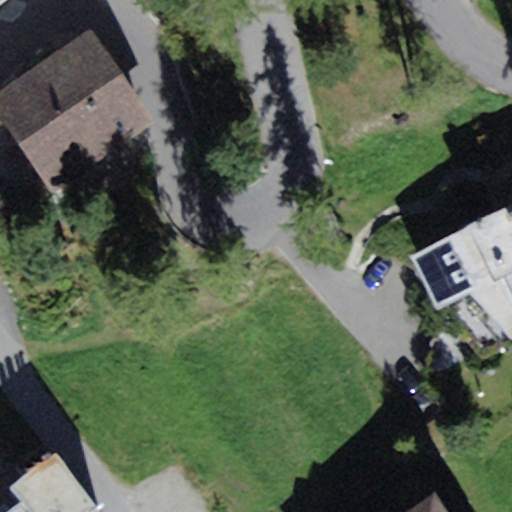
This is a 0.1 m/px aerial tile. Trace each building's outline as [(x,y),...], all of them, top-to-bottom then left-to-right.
[(156,123),(90,29),(0,91),(0,114),(54,193),(156,123)] [(511,273),(511,207),(469,228),(495,281),(511,273)] [(511,273),(495,281),(469,228),(414,254),(440,308),(473,292),(500,347),(511,341),(511,273)] [(0,511),(101,511),(56,451),(10,486),(22,502),(12,510),(6,502),(0,506),(0,511)] [(447,511),(434,491),(405,511),(447,511)]
